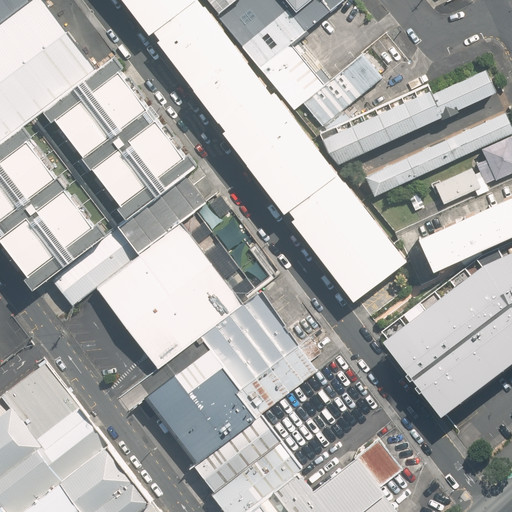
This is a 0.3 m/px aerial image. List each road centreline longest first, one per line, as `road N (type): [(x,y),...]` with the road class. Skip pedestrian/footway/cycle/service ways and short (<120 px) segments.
road 1 (unclassified): [(98,0),(489,511)]
road 2 (unclassified): [(180,511),(0,266)]
road 3 (residential): [(506,10),(438,37),(407,0)]
